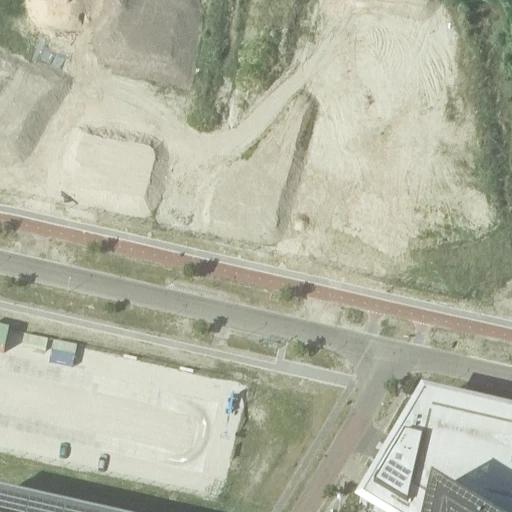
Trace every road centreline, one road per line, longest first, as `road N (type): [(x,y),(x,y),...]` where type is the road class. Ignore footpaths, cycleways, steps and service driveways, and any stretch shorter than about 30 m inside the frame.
road 1 (tertiary): [(0,263),(392,353)]
road 2 (unclassified): [(392,353),(303,511)]
road 3 (tertiary): [(392,353),(511,378)]
